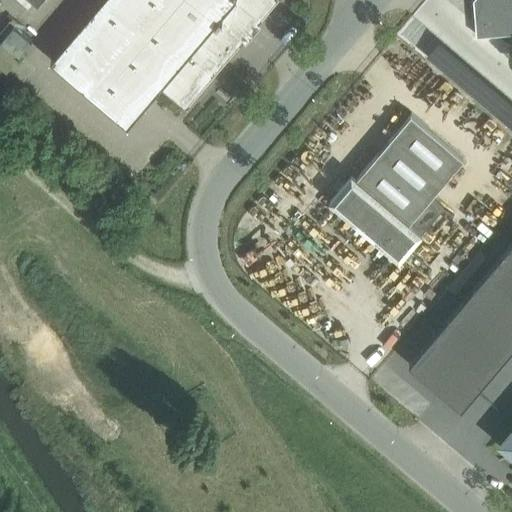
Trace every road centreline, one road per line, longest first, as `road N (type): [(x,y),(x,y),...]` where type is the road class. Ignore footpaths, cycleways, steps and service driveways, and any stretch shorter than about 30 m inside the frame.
road 1 (unclassified): [(486,511),(220,281),(205,257),(213,204),(227,177),(389,0)]
road 2 (unknown): [(68,0),(38,38),(53,77),(124,119),(174,124),(227,177)]
road 3 (track): [(220,281),(183,286),(107,242),(0,146)]
